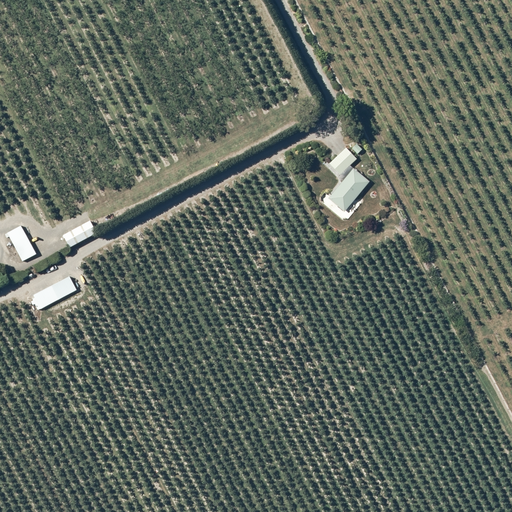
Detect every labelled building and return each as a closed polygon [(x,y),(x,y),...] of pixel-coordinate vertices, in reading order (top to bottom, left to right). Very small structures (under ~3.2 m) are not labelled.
[(359,158),(347,147),(331,163),(343,174),(359,158)] [(371,181),(355,168),(331,198),(347,211),(371,181)] [(100,232),(93,219),(66,234),(73,247),(100,232)] [(38,254),(23,225),(9,233),(24,261),(38,254)] [(79,290),(72,276),(36,295),(43,308),(79,290)]
